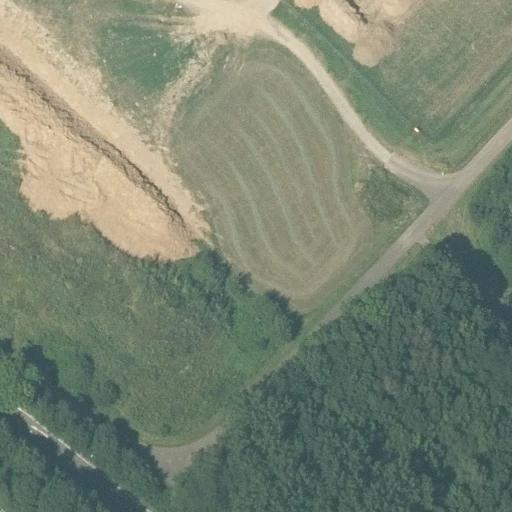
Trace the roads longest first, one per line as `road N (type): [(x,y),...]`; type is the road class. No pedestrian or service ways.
road 1 (unclassified): [(0,352),(138,455),(188,457),(242,414),(511,128)]
road 2 (trunk): [(119,511),(0,416)]
